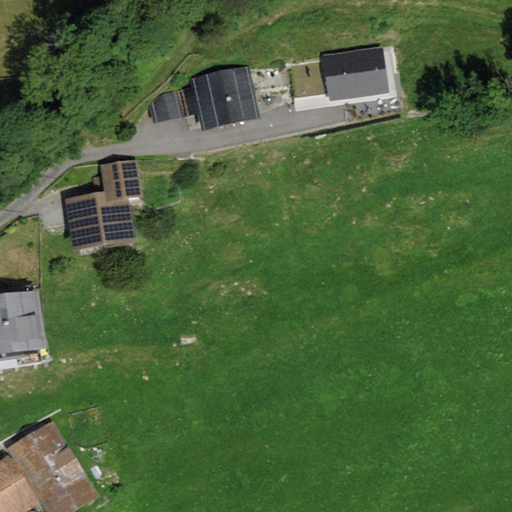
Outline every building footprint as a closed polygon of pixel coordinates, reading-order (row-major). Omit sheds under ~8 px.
[(380,52),(325,59),(330,97),(385,90),(380,52)] [(262,125),(251,72),(156,92),(163,126),(206,117),(210,136),(262,125)] [(134,243),(127,159),(101,161),(103,187),(60,191),(65,249),(134,243)] [(35,292),(0,294),(0,355),(38,353),(35,292)] [(13,446),(49,511),(82,511),(102,501),(58,421),(13,446)] [(0,511),(41,511),(45,510),(10,444),(0,448),(0,511)]
